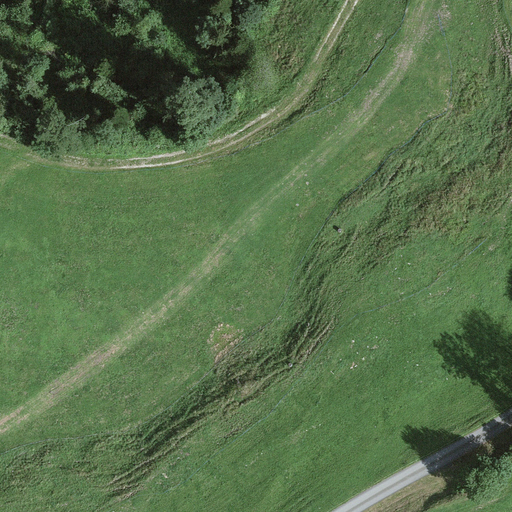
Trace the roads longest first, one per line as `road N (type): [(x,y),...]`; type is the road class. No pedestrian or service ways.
road 1 (track): [(0,172),(54,162),(118,171),(239,145),(312,91),(369,0)]
road 2 (unclassified): [(511,418),(355,511)]
